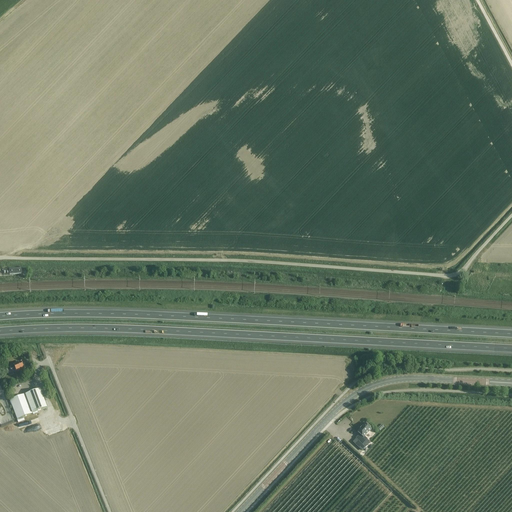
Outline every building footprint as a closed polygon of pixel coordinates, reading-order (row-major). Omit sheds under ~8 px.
[(16,371),(24,368),(21,362),(10,367),(11,370),(15,368),(16,371)] [(0,424),(1,424),(2,424),(12,420),(13,419),(13,418),(13,417),(0,387),(0,386),(0,424)] [(32,413),(47,408),(40,389),(25,395),(10,400),(17,419),(32,414),(32,413)] [(364,437),(371,429),(365,424),(357,432),(360,435),(357,439),(362,445),(367,440),(364,437)] [(367,510),(387,485),(377,477),(361,496),(365,500),(361,505),(367,510)]
